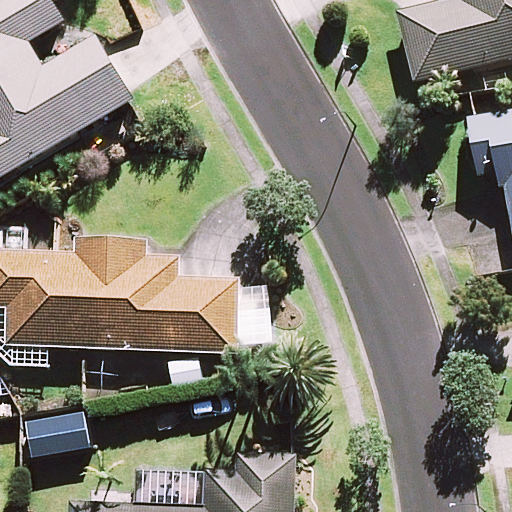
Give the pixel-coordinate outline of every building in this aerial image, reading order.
[(71,24),(56,0),(3,0),(0,2),(0,183),(139,101),(102,39),(49,70),(35,46),(71,24)] [(511,62),(511,0),(457,0),(402,14),(420,86),(511,62)] [(510,189),(511,202),(511,112),(474,120),(484,177),(502,174),(505,190),(510,189)] [(0,309),(15,310),(13,347),(53,349),(242,357),(245,283),(183,281),(184,259),(151,258),(152,243),(82,240),(81,256),(0,252),(0,309)] [(52,370),(53,349),(13,347),(15,310),(0,309),(0,353),(15,369),(52,370)] [(299,511),(302,455),(244,452),(243,477),(212,476),(211,509),(76,503),(75,511),(299,511)]
